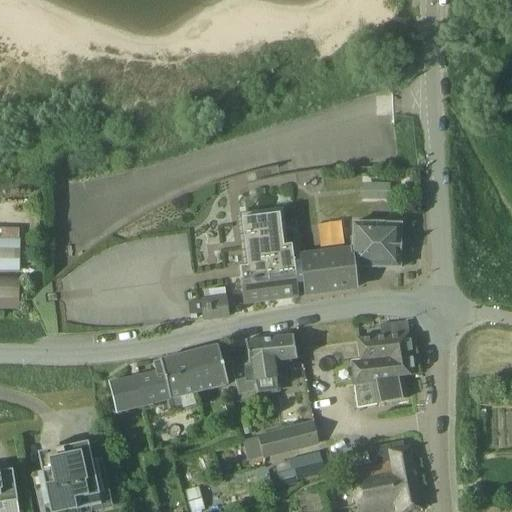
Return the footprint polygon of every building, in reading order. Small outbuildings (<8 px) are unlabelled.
[(361,182),(361,201),(388,201),(388,183),(361,182)] [(279,214),(240,220),(246,267),(238,268),(243,304),(298,297),(297,285),(296,277),(294,261),(286,262),(279,214)] [(303,276),(296,277),(297,285),(304,284),(305,295),(356,289),(351,267),(399,268),(400,225),(352,224),(351,250),(300,257),(303,276)] [(0,271),(19,273),(20,231),(0,230),(0,271)] [(0,312),(18,312),(18,280),(0,279),(0,312)] [(201,301),(204,320),(228,317),(225,298),(201,301)] [(388,380),(402,378),(414,377),(408,334),(407,322),(379,326),(380,337),(357,341),(360,362),(386,359),(388,380)] [(293,337),(245,343),(247,358),(229,363),(238,395),(257,390),(259,394),(276,392),(272,363),(295,360),(293,337)] [(186,356),(196,394),(227,386),(217,349),(186,356)] [(134,377),(143,409),(169,402),(169,400),(196,394),(186,356),(160,363),(160,362),(153,363),(155,372),(134,377)] [(350,363),(357,409),(405,400),(402,378),(388,380),(386,359),(360,362),(350,363)] [(108,384),(116,416),(143,409),(134,377),(108,384)] [(256,438),(262,459),(286,453),(318,445),(313,423),(256,438)] [(63,449),(76,511),(101,506),(87,443),(63,449)] [(350,473),(357,511),(395,511),(396,511),(395,511),(410,511),(422,510),(409,448),(403,449),(402,443),(370,449),(372,460),(381,458),(383,466),(350,473)] [(37,454),(49,511),(71,511),(76,511),(63,449),(37,454)] [(288,461),(293,482),(324,475),(319,454),(288,461)] [(0,472),(0,511),(18,511),(12,471),(0,472)] [(297,495),(300,511),(327,511),(322,489),(297,495)]
